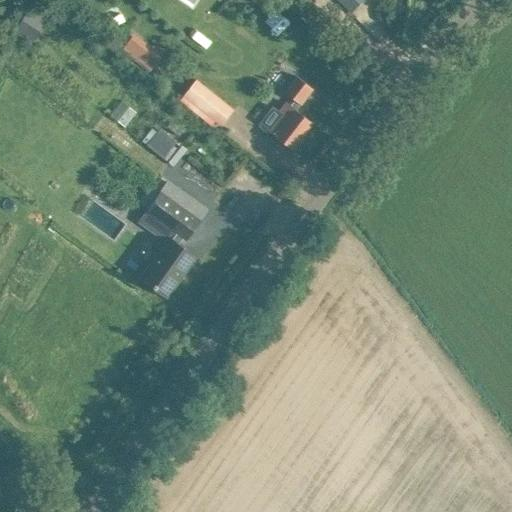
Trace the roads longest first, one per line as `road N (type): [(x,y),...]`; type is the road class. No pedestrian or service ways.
road 1 (unclassified): [(98,511),(493,0)]
road 2 (unknown): [(322,0),(418,91)]
